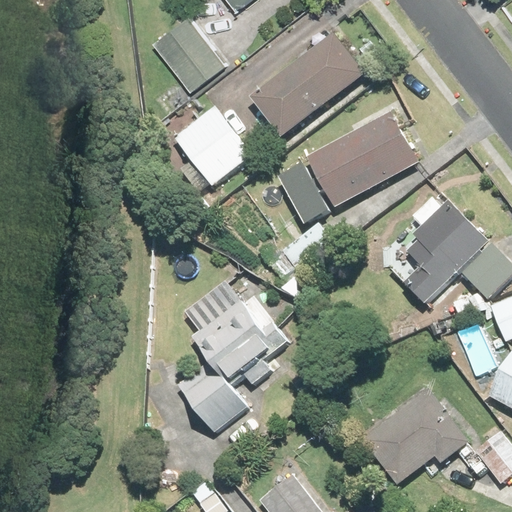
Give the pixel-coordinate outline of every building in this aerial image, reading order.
[(235,0),(244,12),(259,0),(235,0)] [(162,48),(200,94),(232,68),(194,22),(162,48)] [(340,40),(259,106),(291,145),(372,79),(340,40)] [(182,140),(220,188),(260,158),(222,109),(182,140)] [(284,177),(310,226),(422,166),(396,117),(284,177)] [(415,286),(434,307),(468,275),(494,303),(511,286),(511,261),(458,204),(421,240),(426,246),(416,255),(431,271),(415,286)] [(218,365),(186,389),(222,436),(257,410),(241,390),(251,382),(258,390),(280,374),(272,363),(293,348),(279,330),(273,334),(233,281),(190,313),(205,334),(198,339),(218,365)] [(511,304),(497,311),(511,345),(511,304)] [(511,374),(498,400),(511,407),(511,374)] [(438,394),(371,444),(404,489),(445,460),(450,467),(478,447),(438,394)] [(511,437),(510,436),(482,455),(504,487),(511,481),(511,437)] [(323,511),(300,477),(265,501),(272,511),(323,511)]
